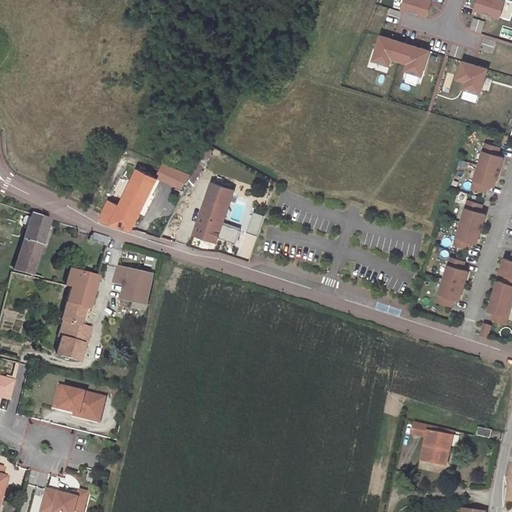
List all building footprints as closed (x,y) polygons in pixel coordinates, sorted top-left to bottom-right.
[(406,0),(403,9),(427,17),(432,0),(406,0)] [(479,0),(476,10),(500,18),(506,2),(500,0),(479,0)] [(430,52),(381,36),(374,60),(390,65),(392,59),(409,64),(407,71),(422,75),(430,52)] [(488,70),(464,62),(458,79),(467,81),(464,89),(480,94),(488,70)] [(480,165),(500,171),(505,157),(499,155),(501,147),(487,143),(480,165)] [(214,147),(209,144),(188,174),(182,184),(186,187),(191,186),(214,147)] [(182,184),(188,174),(162,165),(157,177),(181,186),(182,184)] [(480,165),(473,187),(487,192),(489,184),(495,186),(500,171),(480,165)] [(100,218),(131,228),(156,179),(137,170),(120,204),(109,201),(100,218)] [(233,190),(212,183),(194,233),(216,241),(217,237),(235,243),(240,230),(222,223),(233,190)] [(469,200),(462,222),(482,228),(487,214),(481,212),(483,204),(469,200)] [(265,216),(254,212),(252,218),(263,222),(265,216)] [(49,219),(31,213),(30,217),(27,226),(19,253),(14,268),(30,273),(49,219)] [(27,226),(30,217),(25,215),(23,217),(22,221),(22,224),(27,226)] [(263,222),(252,218),(247,232),(258,236),(263,222)] [(462,222),(455,244),(469,249),(471,241),(477,243),(482,228),(462,222)] [(110,239),(93,233),(90,240),(107,246),(110,239)] [(451,256),(444,279),(464,285),(469,270),(463,269),(465,261),(451,256)] [(506,274),(511,276),(511,256),(511,259),(505,258),(500,273),(506,274)] [(127,284),(153,291),(157,277),(120,267),(115,282),(127,284)] [(97,275),(69,268),(64,283),(69,284),(65,300),(87,306),(97,275)] [(498,280),(494,294),(511,299),(511,276),(506,274),(504,282),(498,280)] [(444,279),(437,301),(451,306),(454,298),(460,300),(464,285),(444,279)] [(124,298),(150,304),(153,291),(127,284),(124,298)] [(495,311),(492,319),(505,323),(511,301),(511,299),(494,294),(489,310),(495,311)] [(83,307),(65,301),(60,318),(62,319),(68,320),(63,336),(61,335),(56,352),(78,359),(83,342),(85,342),(88,332),(82,331),(84,324),(79,323),(83,307)] [(133,302),(132,307),(147,311),(148,305),(133,302)] [(62,319),(58,334),(61,335),(63,336),(68,320),(62,319)] [(491,325),(485,323),(481,334),(487,336),(491,325)] [(0,399),(10,402),(15,383),(0,379),(0,399)] [(65,389),(60,388),(54,409),(60,411),(65,389)] [(65,389),(60,411),(76,415),(80,416),(80,419),(94,423),(96,414),(102,415),(106,400),(65,389)] [(96,414),(94,423),(100,424),(102,415),(96,414)] [(455,430),(430,425),(422,459),(447,465),(455,430)] [(480,428),(478,436),(491,439),(493,431),(480,428)] [(73,497),(46,490),(41,511),(84,511),(89,494),(81,491),(80,495),(79,498),(73,497)]
